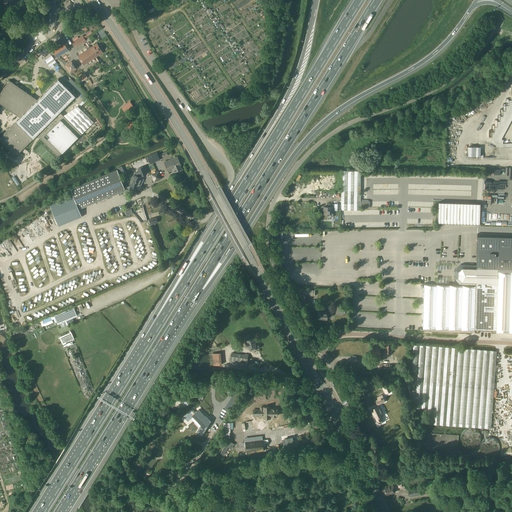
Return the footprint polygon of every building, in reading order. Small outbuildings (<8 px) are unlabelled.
[(92,35),(88,38),(85,39),(88,43),(88,42),(90,45),(92,43),(91,40),(94,38),(92,35)] [(77,45),(85,40),(83,36),(74,41),(77,45)] [(57,57),(58,57),(68,50),(64,43),(52,51),(57,57)] [(97,44),(90,48),(78,56),(84,65),(103,53),(97,44)] [(71,61),(65,65),(70,73),(76,69),(71,61)] [(76,96),(59,79),(37,100),(9,80),(0,93),(0,103),(20,117),(0,137),(0,139),(16,156),(37,135),(59,157),(94,122),(78,106),(64,116),(60,112),(76,96)] [(511,94),(511,95),(511,100),(508,100),(509,105),(506,105),(506,111),(503,111),(503,116),(500,116),(500,121),(497,121),(497,127),(494,127),(494,132),(491,132),(492,137),(489,142),(500,147),(501,146),(504,140),(501,139),(511,118),(511,94)] [(127,112),(135,107),(132,103),(124,108),(127,112)] [(94,116),(100,125),(103,123),(97,114),(94,116)] [(148,156),(151,163),(160,160),(157,152),(148,156)] [(184,172),(181,167),(182,166),(177,156),(164,162),(169,172),(172,171),(173,173),(178,171),(179,174),(184,172)] [(133,189),(134,186),(137,188),(140,189),(144,179),(141,178),(142,178),(141,177),(141,176),(147,174),(144,166),(138,169),(139,170),(135,172),(129,185),(130,185),(130,186),(126,187),(127,191),(133,189)] [(82,216),(79,209),(125,190),(117,169),(71,188),(74,196),(50,205),(59,226),(82,216)] [(329,206),(324,206),(324,214),(328,214),(328,217),(333,217),(333,210),(341,210),(347,210),(360,210),(360,208),(361,208),(372,208),(372,201),(361,201),(361,171),(341,170),(341,204),(335,204),(329,204),(329,206)] [(438,202),(437,222),(439,222),(479,224),(480,204),(479,204),(438,202)] [(424,284),(423,329),(511,331),(511,234),(477,234),(476,266),(461,265),(455,269),(455,273),(455,279),(460,285),(424,284)] [(58,324),(77,316),(73,307),(54,316),(58,324)] [(319,311),(318,318),(319,318),(319,319),(322,319),(322,318),(327,318),(327,315),(332,316),(333,313),(328,312),(325,312),(325,309),(322,309),(322,311),(319,311)] [(63,344),(74,339),(71,332),(60,337),(63,344)] [(248,339),(247,339),(245,340),(246,344),(248,343),(249,347),(250,351),(256,349),(255,346),(255,342),(256,341),(255,337),(254,338),(253,338),(252,338),(251,335),(248,336),(248,339)] [(490,429),(495,350),(412,344),(408,402),(415,402),(414,409),(427,410),(426,424),(490,429)] [(372,347),(371,355),(376,355),(376,356),(380,356),(380,349),(385,349),(385,353),(391,354),(392,345),(385,345),(385,346),(376,345),(376,347),(372,347)] [(213,365),(222,364),(220,352),(212,353),(213,365)] [(231,353),(230,360),(230,362),(232,364),(246,367),(248,354),(245,354),(245,355),(231,353)] [(399,379),(400,379),(397,373),(394,375),(397,380),(397,381),(403,392),(406,390),(404,388),(405,387),(404,384),(402,385),(399,379)] [(392,390),(389,384),(383,387),(385,392),(385,393),(392,390)] [(377,400),(379,404),(382,402),(385,400),(383,396),(383,395),(378,397),(379,399),(377,400)] [(372,410),(377,421),(378,422),(379,423),(380,424),(381,424),(382,423),(383,421),(383,420),(382,419),(381,417),(383,416),(379,406),(372,410)] [(260,410),(253,410),(253,412),(253,413),(253,415),(261,415),(261,412),(264,412),(264,413),(272,413),(272,416),(276,416),(276,409),(269,409),(269,407),(263,407),(263,408),(260,408),(260,410)] [(202,423),(196,432),(201,435),(210,421),(207,417),(206,418),(198,410),(192,415),(199,422),(200,421),(202,423)] [(223,422),(223,438),(230,438),(230,429),(233,429),(233,423),(223,422)] [(476,447),(478,445),(480,442),(481,439),(481,436),(480,433),(477,431),(475,429),(472,428),(469,429),(466,430),(463,432),(462,435),(461,438),(462,441),(463,444),(466,447),(469,448),(472,448),(476,447)] [(308,450),(315,449),(316,448),(316,445),(314,445),(314,443),(320,442),(319,438),(313,438),(313,439),(302,440),(303,444),(309,443),(309,445),(307,445),(308,450)] [(495,456),(497,454),(499,451),(500,448),(500,445),(498,442),(496,440),(493,438),(490,438),(487,438),(484,439),(482,442),(481,445),(480,448),(481,451),(483,454),(485,456),(488,457),(492,457),(495,456)] [(247,453),(264,451),(262,440),(245,442),(247,453)] [(383,492),(383,493),(384,493),(384,494),(385,494),(385,495),(386,495),(388,493),(395,492),(394,487),(393,487),(393,485),(388,486),(388,488),(387,488),(386,488),(385,488),(384,489),(384,490),(383,490),(383,491),(383,492)] [(436,488),(436,489),(439,493),(444,490),(441,485),(436,488)] [(409,497),(421,494),(420,488),(408,490),(409,497)]
